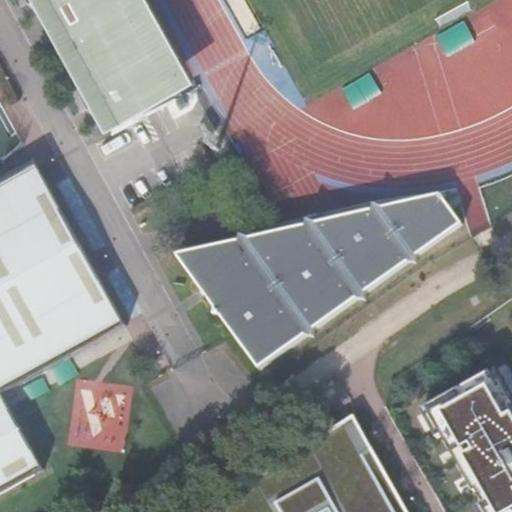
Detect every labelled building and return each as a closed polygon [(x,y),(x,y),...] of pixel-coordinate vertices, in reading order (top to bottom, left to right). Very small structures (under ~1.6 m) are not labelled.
[(202,93),(151,0),(42,0),(118,138),(202,93)] [(240,237),(177,252),(207,293),(217,305),(216,312),(222,313),(261,367),(307,332),(315,334),(316,327),(359,296),(366,297),(367,290),(410,259),(417,261),(418,254),(463,222),(441,191),(380,205),(375,201),(371,207),(313,220),(308,217),(305,222),(249,235),(243,231),(240,237)] [(467,371),(469,376),(493,362),(491,358),(467,371)] [(442,391),(415,406),(429,430),(435,427),(467,484),(483,511),(503,501),(506,506),(496,511),(511,511),(511,408),(501,390),(507,386),(501,376),(496,367),(493,362),(469,376),(466,377),(469,382),(445,395),(442,391)] [(505,362),(496,367),(501,376),(510,371),(505,362)] [(0,488),(43,465),(3,391),(0,392),(0,488)] [(425,432),(429,430),(415,406),(411,409),(425,432)] [(407,511),(357,424),(202,511),(407,511)] [(475,511),(483,511),(467,484),(462,487),(475,511)]
